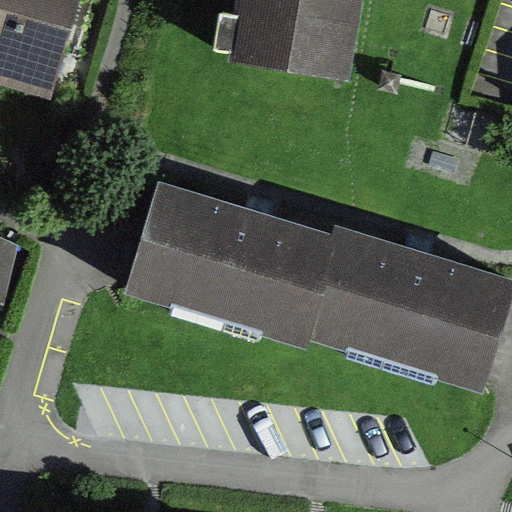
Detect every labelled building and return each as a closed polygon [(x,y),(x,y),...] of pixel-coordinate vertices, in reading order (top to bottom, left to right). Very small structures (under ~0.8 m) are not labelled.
[(78,0),(0,0),(0,82),(52,103),(78,0)] [(347,89),(360,0),(246,0),(235,73),(347,89)] [(334,240),(158,187),(123,299),(300,352),(304,340),(334,240)] [(0,226),(0,292),(8,295),(30,238),(0,226)] [(511,282),(337,230),(334,240),(304,340),(484,395),(511,302),(511,282)]
